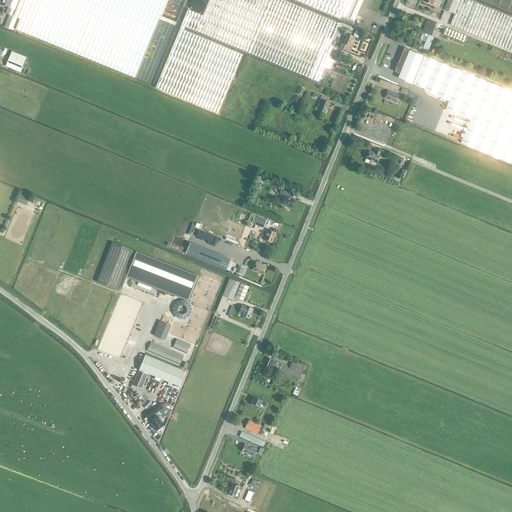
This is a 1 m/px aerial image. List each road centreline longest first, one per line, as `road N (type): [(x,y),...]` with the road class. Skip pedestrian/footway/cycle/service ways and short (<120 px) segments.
road 1 (unclassified): [(190,497),(398,0)]
road 2 (unclassified): [(190,497),(84,355),(0,289)]
road 3 (track): [(511,51),(396,4)]
